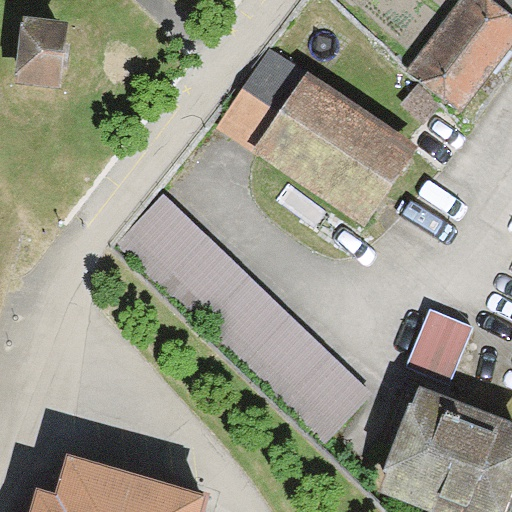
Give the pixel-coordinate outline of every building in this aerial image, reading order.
[(456,0),(325,0),(405,77),(456,0)] [(511,40),(511,21),(481,0),(458,0),(405,77),(460,115),(511,40)] [(54,81),(58,19),(17,17),(14,79),(54,81)] [(424,165),(274,49),(216,133),(366,242),(424,165)] [(436,300),(410,356),(453,375),(478,319),(436,300)] [(498,511),(511,467),(511,417),(410,388),(378,495),(435,511),(498,511)] [(200,511),(205,497),(68,458),(57,496),(36,490),(29,511),(200,511)]
